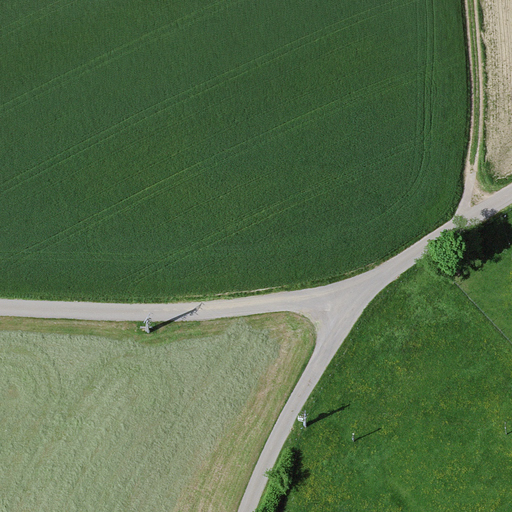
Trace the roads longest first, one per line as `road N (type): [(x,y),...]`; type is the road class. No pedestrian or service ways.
road 1 (unclassified): [(350,297),(158,312),(0,308)]
road 2 (unclassified): [(246,511),(350,297)]
road 3 (track): [(462,223),(473,118),(466,0)]
road 4 (unclassified): [(511,193),(350,297)]
